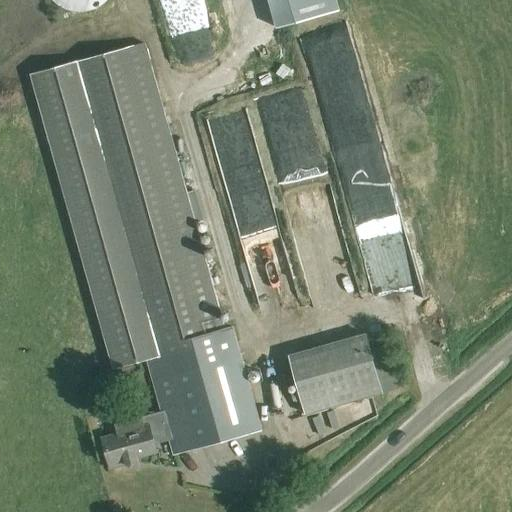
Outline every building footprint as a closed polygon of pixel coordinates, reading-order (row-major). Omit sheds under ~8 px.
[(50,0),(53,3),(60,8),(66,11),(74,13),(80,13),(86,13),(93,11),(102,7),(108,1),(108,0),(50,0)] [(339,11),(336,0),(267,0),(275,28),(339,11)] [(102,439),(110,469),(127,465),(127,462),(156,454),(154,446),(170,442),(174,455),(260,431),(232,329),(223,331),(218,312),(227,309),(217,272),(208,275),(193,223),(204,220),(196,191),(186,194),(144,45),(29,77),(110,372),(147,361),(162,413),(115,426),(117,435),(102,439)] [(209,130),(242,120),(237,103),(204,113),(209,130)] [(305,415),(357,401),(382,394),(366,335),(288,357),(305,415)]
